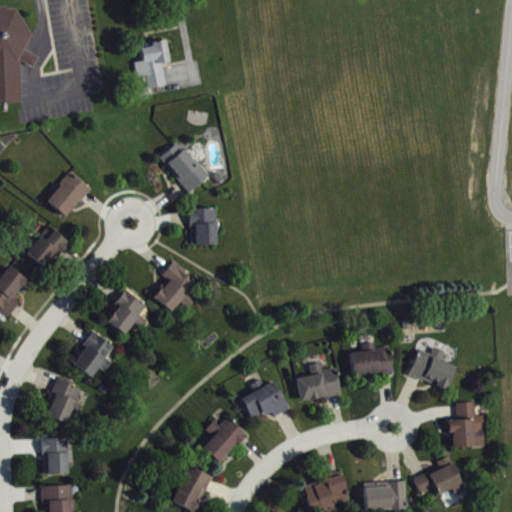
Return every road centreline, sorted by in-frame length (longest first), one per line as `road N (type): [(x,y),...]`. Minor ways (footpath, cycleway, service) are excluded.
road 1 (residential): [(6,511),(3,431),(19,370),(129,223)]
road 2 (residential): [(396,427),(312,437),(276,460),(239,511)]
